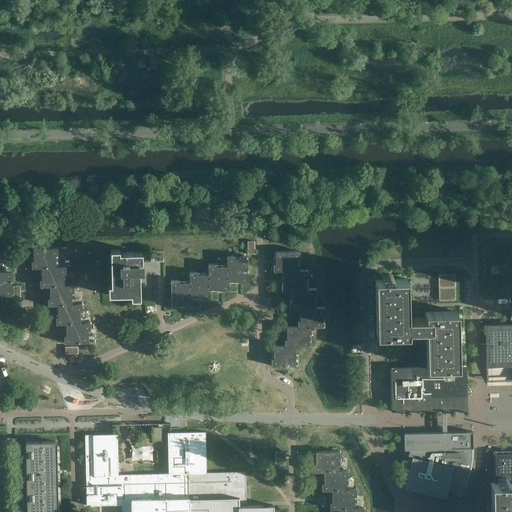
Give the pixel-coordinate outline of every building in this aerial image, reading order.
[(31,268),(42,268),(56,268),(56,267),(55,255),(58,255),(58,248),(33,248),(33,256),(34,256),(34,261),(31,261),(31,268)] [(138,280),(140,280),(140,273),(138,273),(137,263),(142,263),(142,253),(121,253),(121,255),(120,255),(120,250),(110,250),(111,283),(113,283),(113,285),(108,285),(108,295),(122,295),(122,293),(127,293),(127,295),(131,295),(131,299),(140,299),(140,285),(138,285),(138,280)] [(298,271),(298,270),(297,259),(300,258),(299,251),(275,252),(275,259),(280,259),(280,264),(273,264),(273,272),(283,271),(298,271)] [(227,256),(227,266),(228,266),(228,281),(240,280),(240,283),(247,283),(247,258),(234,258),(234,256),(227,256)] [(229,291),(228,281),(228,266),(227,266),(215,267),(215,264),(208,264),(208,274),(209,274),(210,289),(221,289),(221,291),(229,291)] [(66,267),(56,267),(56,268),(42,268),(42,275),(46,275),(46,280),(39,280),(39,287),(50,287),(64,287),(64,286),(64,274),(66,274),(66,267)] [(306,290),(306,289),(305,277),(308,277),(308,270),(298,270),(298,271),(283,271),(283,278),(288,278),(288,283),(281,283),(281,290),(291,290),(306,290)] [(0,293),(5,293),(5,296),(12,296),(11,271),(0,271),(0,293)] [(210,299),(210,289),(209,274),(208,274),(197,275),(197,272),(189,273),(190,283),(191,297),(202,297),(203,299),(210,299)] [(425,332),(426,367),(458,367),(457,312),(425,312),(425,319),(416,319),(408,320),(407,279),(375,280),(376,335),(408,334),(408,332),(417,332),(425,332)] [(191,307),(191,297),(190,283),(178,283),(178,281),(171,281),(171,305),(184,305),(184,307),(191,307)] [(74,285),(64,286),(64,287),(50,287),(50,293),(50,298),(47,299),(47,306),(58,306),(72,305),(72,304),(72,293),(74,293),(74,285)] [(314,309),(314,307),(314,296),(316,296),(316,289),(306,289),(306,290),(291,290),(292,297),(296,297),(296,302),(289,302),(290,309),(300,309),(314,309)] [(82,304),(72,304),(72,305),(58,306),(58,312),(62,312),(62,317),(55,317),(56,324),(66,324),(80,324),(80,323),(80,311),(82,311),(82,304)] [(324,307),(314,307),(314,309),(300,309),(300,315),(304,315),(304,320),(298,320),(298,327),(311,326),(311,328),(322,327),(322,315),(324,315),(324,307)] [(90,323),(80,323),(80,324),(66,324),(66,331),(66,336),(64,336),(64,343),(88,343),(88,330),(90,330),(90,323)] [(511,324),(497,325),(493,325),(485,326),(486,354),(486,366),(486,367),(511,366),(511,324)] [(311,326),(298,327),(286,327),(286,334),(291,334),(291,339),(284,340),(284,346),(297,346),(297,347),(309,346),(309,334),(311,334),(311,328),(311,326)] [(297,353),(297,347),(297,346),(284,346),(273,346),(273,354),(277,354),(278,359),(271,359),(271,366),(295,366),(295,353),(297,353)] [(426,367),(391,368),(392,410),(467,408),(466,367),(458,367),(426,367)] [(272,511),(273,502),(273,497),(251,498),(242,498),(242,480),(246,480),(246,472),(206,473),(205,432),(187,432),(167,433),(168,474),(112,475),(112,478),(109,478),(109,475),(106,475),(106,467),(118,467),(117,435),(85,436),(86,476),(87,486),(86,486),(86,501),(95,501),(95,505),(122,505),(121,511),(272,511)] [(404,450),(415,450),(415,457),(412,456),(404,488),(445,497),(450,479),(463,485),(464,484),(465,481),(466,479),(467,474),(468,470),(469,466),(469,464),(470,461),(470,457),(470,455),(470,453),(470,449),(473,448),(473,432),(404,433),(404,450)] [(26,451),(28,450),(31,450),(31,453),(28,453),(28,457),(26,457),(26,464),(57,464),(57,443),(55,441),(25,442),(26,451)] [(316,465),(313,465),(313,472),(323,472),(338,472),(338,471),(337,459),(340,459),(340,452),(315,452),(315,460),(316,460),(316,465)] [(511,454),(495,454),(496,476),(509,476),(509,482),(511,482),(511,454)] [(57,471),(57,464),(26,464),(26,472),(29,472),(29,478),(26,478),(26,486),(57,485),(57,477),(52,478),(52,471),(57,471)] [(348,470),(338,471),(338,472),(323,472),(324,478),(324,483),(321,483),(322,491),(332,491),(346,490),(346,489),(346,478),(348,478),(348,470)] [(511,511),(511,482),(509,482),(490,483),(490,511),(511,511)] [(58,507),(57,485),(26,486),(26,494),(29,494),(29,500),(27,500),(27,508),(58,507)] [(356,489),(346,489),(346,490),(332,491),(332,497),(332,502),(330,502),(330,509),(340,509),(354,509),(354,508),(354,496),(356,496),(356,489)]
